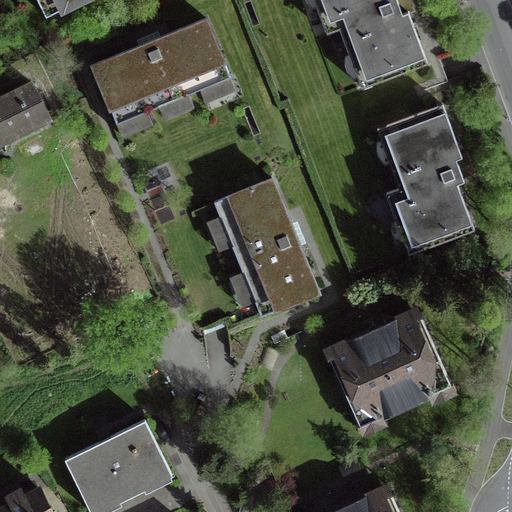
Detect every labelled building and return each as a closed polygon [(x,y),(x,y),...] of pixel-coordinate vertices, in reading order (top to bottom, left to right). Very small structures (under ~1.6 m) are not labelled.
[(63,10),(83,0),(35,0),(44,18),(62,9),(63,10)] [(357,53),(370,86),(426,65),(407,13),(405,14),(400,0),(397,0),(395,1),(394,0),(322,0),(324,4),(315,7),(325,35),(338,30),(348,57),(357,53)] [(212,20),(100,65),(123,122),(236,76),(212,20)] [(31,86),(0,100),(0,143),(47,119),(31,86)] [(473,231),(456,185),(463,182),(460,175),(465,173),(459,158),(460,158),(441,106),(385,127),(397,160),(388,163),(397,190),(384,194),(395,222),(404,219),(416,252),(473,231)] [(323,287),(275,172),(213,198),(261,313),(323,287)] [(402,325),(396,321),(345,344),(345,351),(328,359),(356,420),(373,413),(379,417),(429,394),(429,387),(447,379),(419,318),(402,325)] [(145,419),(65,459),(91,511),(96,511),(173,474),(145,419)] [(5,497),(9,505),(0,509),(0,511),(49,511),(37,489),(24,497),(19,489),(5,497)] [(372,502),(366,498),(334,511),(396,511),(389,494),(372,502)]
